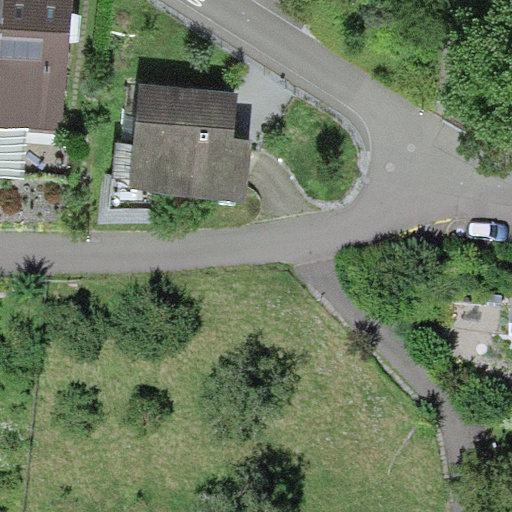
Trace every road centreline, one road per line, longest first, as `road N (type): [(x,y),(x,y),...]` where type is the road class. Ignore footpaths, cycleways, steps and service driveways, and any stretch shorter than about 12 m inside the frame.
road 1 (residential): [(0,249),(303,247),(352,230),(424,186)]
road 2 (residential): [(424,186),(398,136),(336,86),(199,0)]
